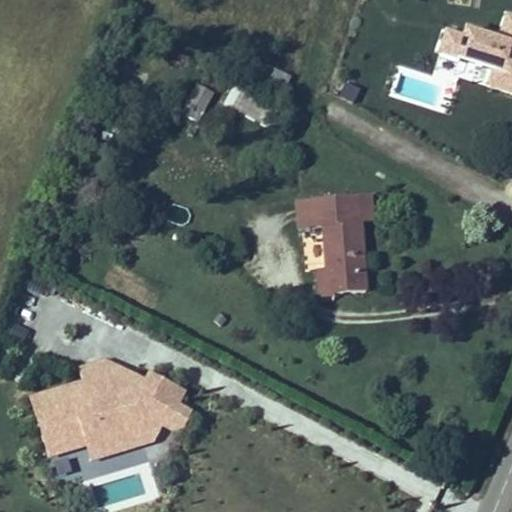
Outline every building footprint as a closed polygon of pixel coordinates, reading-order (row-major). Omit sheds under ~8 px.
[(477,83),(511,91),(511,12),(504,10),(498,34),(444,20),(436,51),(482,62),(477,83)] [(285,89),(292,74),(262,61),(256,77),(285,89)] [(199,124),(215,91),(196,82),(180,114),(199,124)] [(253,114),(260,97),(229,86),(222,103),(253,114)] [(402,216),(388,217),(389,248),(403,247),(402,216)] [(355,316),(391,315),(389,248),(388,217),(320,220),(321,250),(349,249),(350,288),(350,293),(354,293),(355,316)] [(22,275),(20,287),(42,292),(44,280),(22,275)] [(354,293),(350,293),(350,288),(343,288),(344,316),(355,316),(354,293)] [(72,387),(31,399),(43,438),(62,433),(66,450),(86,445),(141,431),(143,427),(155,432),(160,422),(170,427),(180,424),(177,412),(188,409),(183,395),(149,377),(140,394),(129,388),(134,378),(105,362),(79,370),(85,391),(74,394),(72,387)] [(141,431),(86,445),(89,459),(149,444),(155,432),(143,427),(141,431)] [(62,433),(43,438),(48,455),(66,450),(62,433)]
